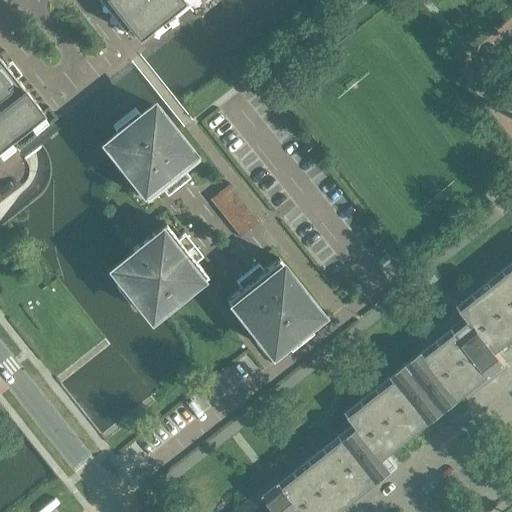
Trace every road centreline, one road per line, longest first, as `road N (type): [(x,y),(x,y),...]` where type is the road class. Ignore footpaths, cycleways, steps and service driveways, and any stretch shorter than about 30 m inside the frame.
road 1 (residential): [(108,495),(378,287)]
road 2 (residential): [(108,495),(0,359)]
